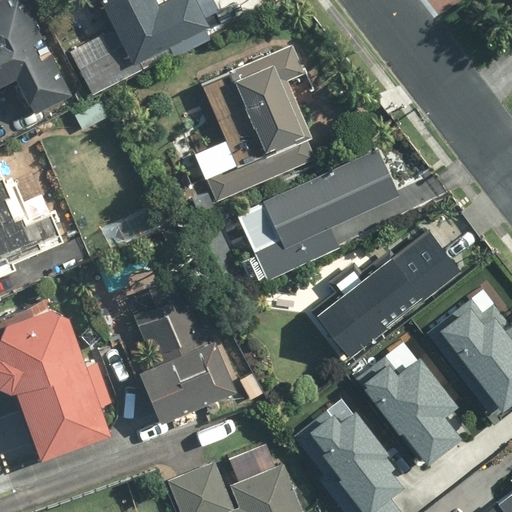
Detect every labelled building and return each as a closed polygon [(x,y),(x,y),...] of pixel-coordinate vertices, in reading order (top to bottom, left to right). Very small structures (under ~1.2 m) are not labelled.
[(46,38),(28,0),(0,0),(0,78),(1,79),(20,121),(73,97),(50,45),(34,52),(31,45),(46,38)] [(150,0),(89,0),(114,47),(70,70),(84,98),(142,69),(136,58),(166,42),(172,54),(204,38),(184,0),(155,0),(152,2),(150,0)] [(212,199),(312,155),(294,113),(318,102),(291,40),(200,80),(235,161),(202,175),(212,199)] [(390,198),(369,151),(230,213),(261,281),(340,246),(331,225),(390,198)] [(0,275),(15,270),(12,264),(60,244),(45,207),(28,214),(12,174),(7,177),(0,161),(0,275)] [(377,255),(306,312),(345,361),(459,269),(425,227),(382,261),(377,255)] [(231,391),(178,271),(87,311),(103,346),(114,341),(152,426),(231,391)] [(490,283),(425,334),(488,414),(511,395),(511,350),(510,348),(511,346),(511,325),(496,305),(503,300),(490,283)] [(59,301),(0,320),(0,391),(7,389),(31,463),(106,438),(59,301)] [(452,403),(402,336),(344,379),(412,469),(453,438),(436,415),(452,403)] [(341,396),(288,433),(317,475),(311,480),(333,511),(399,511),(389,496),(399,489),(389,474),(394,471),(341,396)] [(299,511),(280,463),(226,485),(213,455),(161,476),(175,511),(212,511),(220,509),(221,511),(299,511)] [(114,511),(130,511),(163,499),(154,476),(107,495),(114,511)] [(511,511),(511,479),(468,511),(511,511)]
